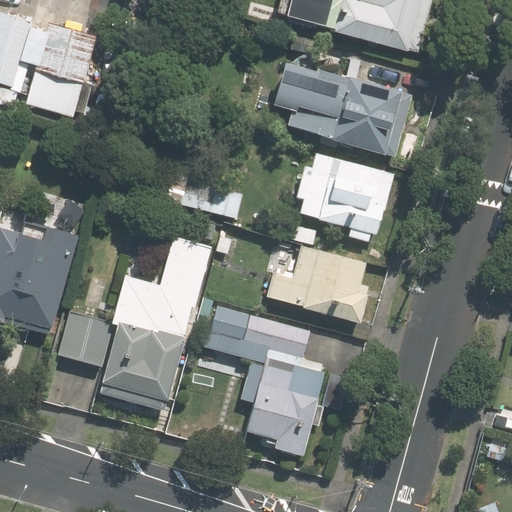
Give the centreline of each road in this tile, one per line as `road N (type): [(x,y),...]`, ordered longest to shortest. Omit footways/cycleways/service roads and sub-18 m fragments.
road 1 (residential): [(389,511),(511,78)]
road 2 (residential): [(190,511),(0,455)]
